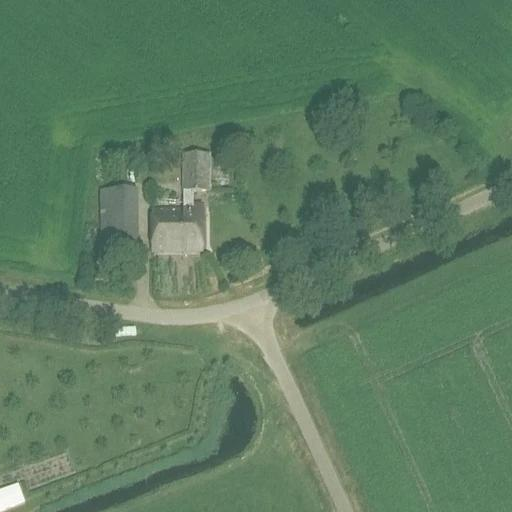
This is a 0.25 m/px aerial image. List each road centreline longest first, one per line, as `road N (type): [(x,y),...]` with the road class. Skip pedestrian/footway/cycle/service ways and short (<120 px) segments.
road 1 (unclassified): [(511,190),(248,307)]
road 2 (unclassified): [(248,307),(176,318),(0,293)]
road 3 (unclassified): [(340,511),(248,307)]
